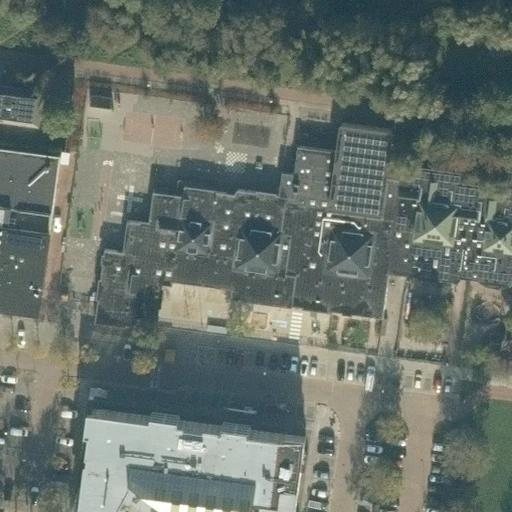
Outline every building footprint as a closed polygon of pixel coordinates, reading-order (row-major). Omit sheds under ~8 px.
[(496,56),(511,48),(511,21),(486,34),(496,56)] [(43,91),(1,85),(0,85),(0,119),(38,125),(40,110),(50,111),(52,95),(43,94),(43,91)] [(113,96),(92,93),(90,104),(112,107),(113,96)] [(392,130),(393,128),(342,121),(342,123),(339,144),(339,145),(339,150),(298,145),(294,173),(282,171),(280,185),(287,186),(286,195),(291,195),(290,206),(395,220),(401,178),(386,176),(386,172),(387,172),(387,170),(386,170),(389,152),(390,150),(389,150),(392,130)] [(0,146),(0,306),(19,309),(24,309),(24,308),(41,296),(42,296),(61,154),(0,146)] [(511,189),(493,187),(493,185),(492,185),(491,187),(463,183),(464,171),(463,171),(463,173),(434,169),(434,167),(433,167),(433,168),(403,165),(404,163),(403,163),(401,178),(395,220),(391,248),(404,250),(401,273),(456,281),(457,281),(458,280),(459,279),(459,278),(460,277),(461,271),(469,272),(469,273),(469,274),(470,276),(470,277),(471,277),(473,278),(509,283),(509,285),(510,285),(511,273),(511,189)] [(186,187),(186,185),(185,185),(184,196),(154,192),(155,191),(154,191),(149,222),(128,220),(128,221),(129,221),(124,260),(116,259),(116,258),(116,257),(115,256),(114,255),(113,254),(112,253),(105,252),(95,322),(96,322),(96,320),(126,324),(126,326),(127,326),(127,324),(137,326),(138,315),(157,317),(157,319),(158,319),(164,277),(172,278),(172,280),(173,280),(173,278),(202,282),(202,284),(203,284),(203,283),(232,287),(231,298),(232,299),(232,297),(261,301),(261,302),(262,302),(262,301),(291,304),(291,306),(292,306),(292,305),(300,245),(285,243),(290,206),(291,195),(286,195),(239,189),(238,189),(237,189),(236,190),(236,191),(235,191),(235,193),(234,198),(226,197),(227,192),(186,187)] [(391,248),(395,220),(290,206),(285,243),(300,245),(292,305),(358,313),(359,314),(360,314),(362,313),(363,313),(363,312),(364,310),(364,309),(365,304),(380,306),(381,306),(382,306),(384,306),(385,304),(385,303),(385,302),(389,272),(401,273),(404,250),(391,248)] [(152,411),(151,415),(93,408),(90,431),(95,432),(93,447),(88,447),(87,452),(86,458),(82,486),(88,486),(85,502),(80,501),(80,504),(97,511),(295,511),(302,463),(297,462),(298,450),(304,451),(306,436),(250,429),(251,425),(223,421),(223,425),(179,419),(180,415),(152,411)]
